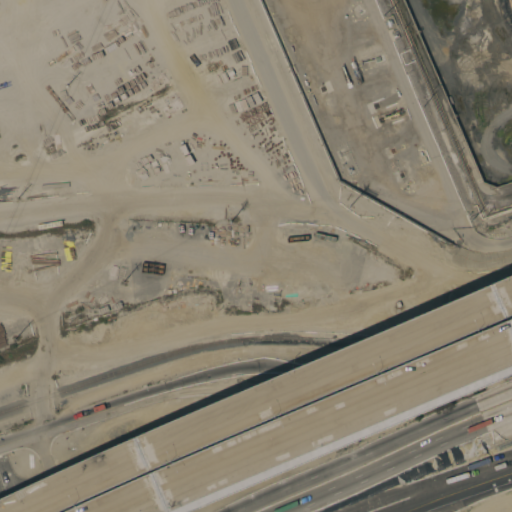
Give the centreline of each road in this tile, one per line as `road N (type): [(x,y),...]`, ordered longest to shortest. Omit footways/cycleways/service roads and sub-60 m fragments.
road 1 (motorway): [(511,294),(16,511)]
road 2 (motorway): [(158,493),(511,341)]
road 3 (residential): [(511,465),(394,511)]
